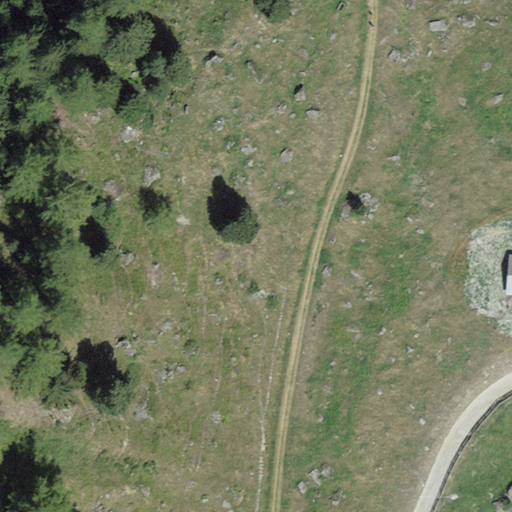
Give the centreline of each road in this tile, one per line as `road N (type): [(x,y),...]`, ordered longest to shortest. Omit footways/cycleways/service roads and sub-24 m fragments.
road 1 (track): [(275,511),(315,272),(363,129),(376,0)]
road 2 (track): [(422,511),(460,426),(511,380)]
